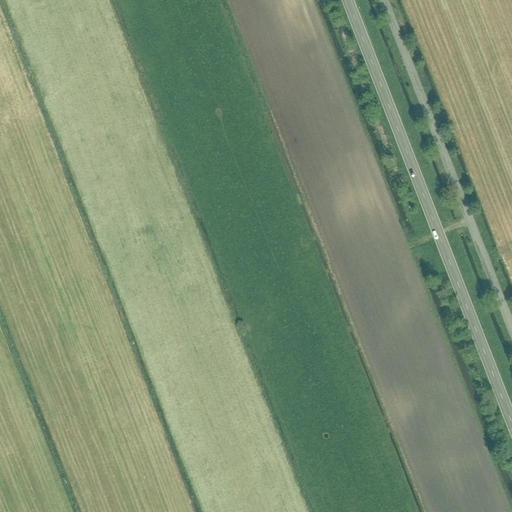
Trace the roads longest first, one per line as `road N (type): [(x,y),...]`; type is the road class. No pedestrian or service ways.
road 1 (tertiary): [(511,424),(347,0)]
road 2 (unclassified): [(511,328),(384,0)]
